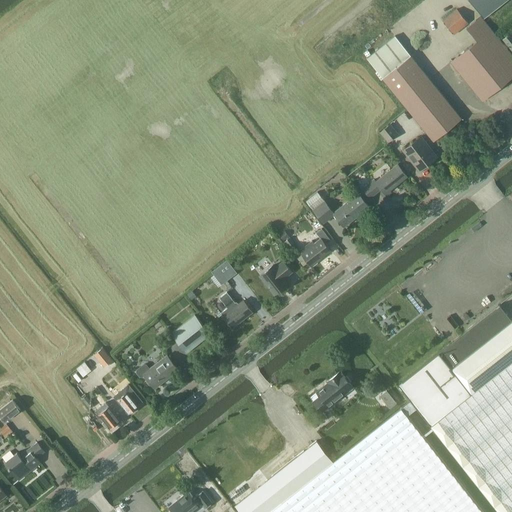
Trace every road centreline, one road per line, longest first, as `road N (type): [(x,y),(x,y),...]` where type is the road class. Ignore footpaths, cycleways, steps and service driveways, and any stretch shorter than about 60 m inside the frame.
road 1 (secondary): [(55,511),(511,151)]
road 2 (track): [(0,386),(16,382),(86,468)]
